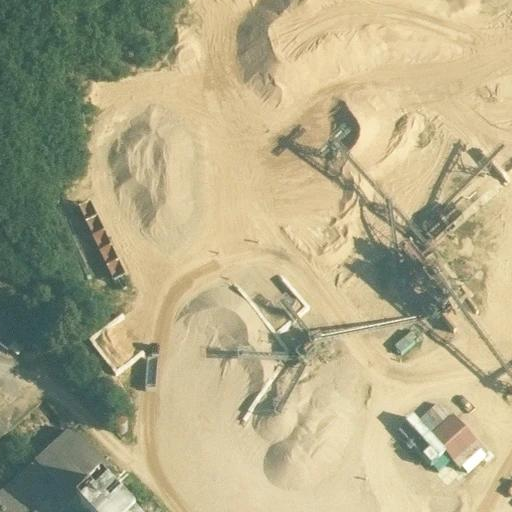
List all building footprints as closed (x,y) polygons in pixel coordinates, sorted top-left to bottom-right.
[(438,240),(487,198),(476,185),(427,228),(438,240)] [(83,205),(109,270),(122,265),(96,200),(83,205)] [(0,342),(13,325),(16,320),(2,310),(0,312),(0,342)] [(0,342),(0,344),(8,351),(20,334),(22,331),(13,325),(0,342)] [(20,334),(8,351),(18,358),(31,342),(20,334)] [(116,427),(115,430),(116,432),(118,435),(121,436),(123,435),(126,434),(127,432),(128,429),(127,426),(125,424),(122,423),(120,423),(117,425),(116,427)] [(73,432),(36,465),(0,497),(0,511),(50,511),(84,482),(103,465),(73,432)] [(0,497),(36,465),(8,434),(0,440),(0,497)] [(406,435),(400,441),(407,449),(414,443),(406,435)] [(125,481),(112,493),(123,505),(136,494),(125,481)] [(74,511),(95,494),(84,482),(50,511),(74,511)] [(103,486),(95,494),(74,511),(124,511),(109,494),(110,494),(103,486)]
